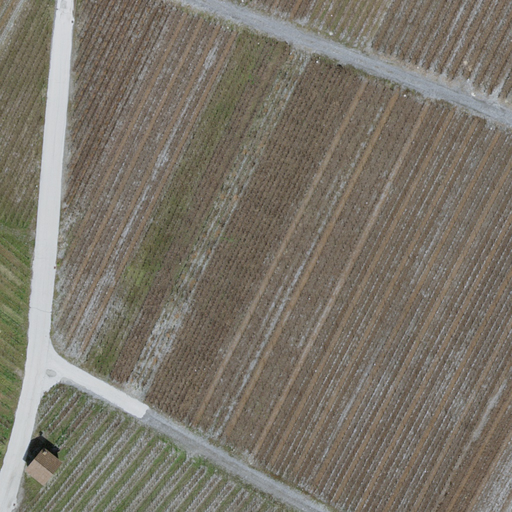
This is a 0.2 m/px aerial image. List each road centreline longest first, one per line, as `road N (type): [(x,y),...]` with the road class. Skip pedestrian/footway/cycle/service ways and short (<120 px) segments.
road 1 (track): [(38,359),(66,0)]
road 2 (track): [(199,0),(511,118)]
road 3 (track): [(38,359),(308,511)]
road 4 (track): [(0,508),(38,359)]
